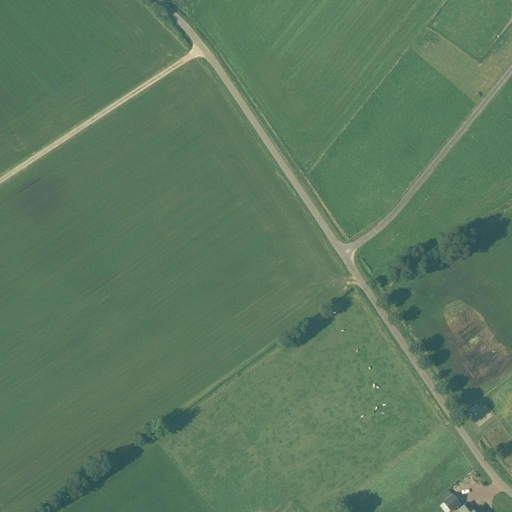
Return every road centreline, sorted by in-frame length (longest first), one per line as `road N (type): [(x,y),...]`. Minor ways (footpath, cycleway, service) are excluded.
road 1 (unclassified): [(511,495),(484,468),(202,45),(156,0)]
road 2 (track): [(202,45),(0,180)]
